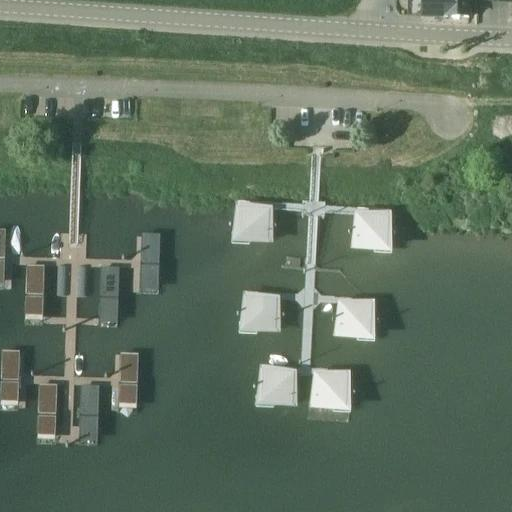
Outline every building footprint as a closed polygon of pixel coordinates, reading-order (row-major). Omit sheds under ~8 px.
[(422,0),(422,18),(469,18),(468,0),(422,0)] [(5,111),(0,111),(0,146),(12,147),(13,112),(5,111)] [(156,116),(151,116),(143,116),(142,151),(178,152),(180,117),(156,116)] [(37,206),(5,206),(4,232),(0,232),(0,242),(20,243),(20,238),(37,238),(37,206)] [(236,207),(231,257),(273,253),(273,213),(236,207)] [(151,210),(119,209),(118,241),(135,241),(134,246),(155,247),(156,237),(151,236),(151,210)] [(392,215),(354,218),(351,255),(392,261),(392,215)] [(141,298),(108,297),(108,329),(124,329),(124,335),(145,335),(146,325),(141,325),(141,298)] [(47,300),(14,298),(13,325),(8,325),(7,335),(29,336),(29,331),(45,332),(47,300)] [(280,304),(243,300),(238,346),(281,341),(280,304)] [(375,304),(338,306),(334,342),(375,351),(375,304)] [(67,370),(35,369),(34,395),(29,395),(28,405),(49,407),(50,401),(66,402),(67,370)] [(121,372),(88,371),(87,402),(104,403),(103,409),(124,410),(125,399),(120,399),(121,372)] [(297,377),(260,373),(255,419),(298,414),(297,377)] [(350,376),(313,377),(309,414),(351,422),(350,376)]
